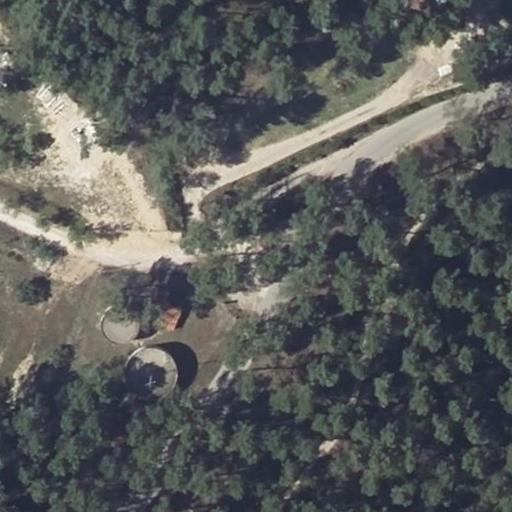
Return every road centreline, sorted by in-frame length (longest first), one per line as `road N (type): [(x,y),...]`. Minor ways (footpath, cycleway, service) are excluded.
road 1 (unclassified): [(357,168),(144,511)]
road 2 (residential): [(0,208),(94,250),(158,257),(188,250),(322,169),(357,168)]
road 3 (unclassified): [(511,89),(414,124),(357,168)]
